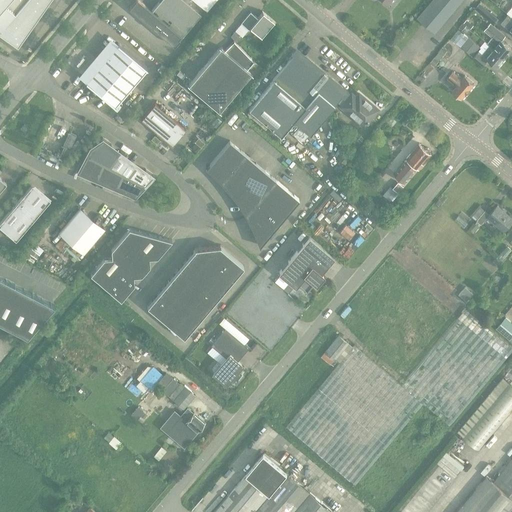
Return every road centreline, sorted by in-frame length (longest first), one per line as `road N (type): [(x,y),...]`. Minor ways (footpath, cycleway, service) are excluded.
road 1 (unclassified): [(160,511),(473,142)]
road 2 (unclassified): [(0,146),(139,213),(182,224),(205,220),(182,181),(30,78)]
road 3 (tertiary): [(473,142),(303,0)]
